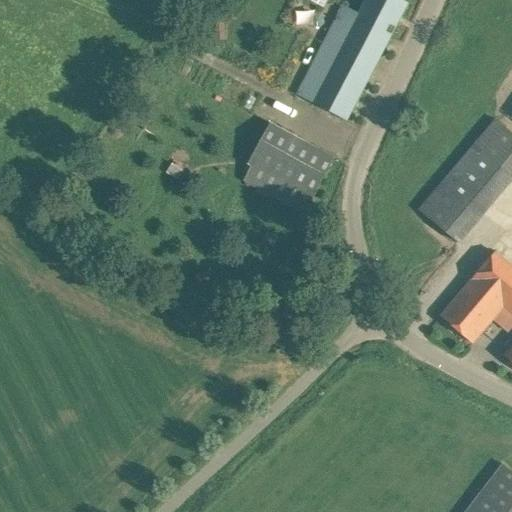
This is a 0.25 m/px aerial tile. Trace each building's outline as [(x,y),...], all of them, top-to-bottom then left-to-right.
[(297,95),(347,121),(408,3),(401,0),(366,0),(359,13),(343,5),(297,95)] [(419,210),(458,243),(511,178),(511,133),(496,119),(419,210)] [(253,163),(244,179),(304,213),(334,158),(270,123),(250,161),(253,163)] [(511,265),(495,252),(441,316),(473,343),(503,307),(511,314),(511,346),(505,355),(511,361),(511,265)] [(466,511),(511,511),(511,471),(503,465),(466,511)]
